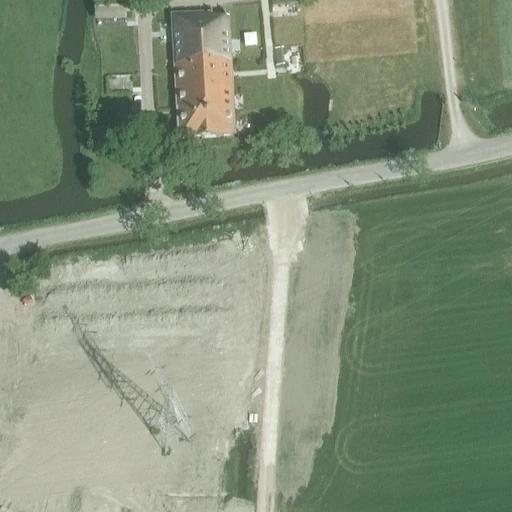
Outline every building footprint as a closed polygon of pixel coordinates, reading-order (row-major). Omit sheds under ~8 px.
[(124,0),(115,0),(96,1),(97,21),(126,19),(124,0)] [(213,17),(213,13),(171,15),(178,140),(236,136),(229,16),(213,17)] [(283,49),(276,50),(277,66),(285,65),(283,49)] [(32,347),(36,374),(23,376),(16,328),(0,330),(0,485),(39,479),(26,393),(38,391),(41,413),(209,390),(200,324),(32,347)] [(45,442),(46,458),(110,456),(109,440),(45,442)] [(112,511),(108,488),(29,501),(31,511),(112,511)]
